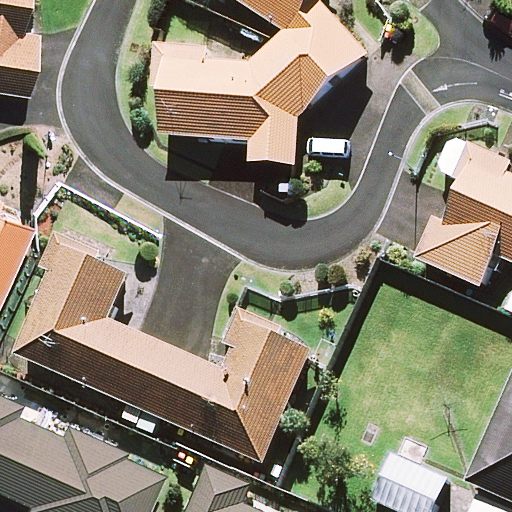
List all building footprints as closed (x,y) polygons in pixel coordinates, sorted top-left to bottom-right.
[(0,0),(0,89),(29,94),(37,37),(21,34),(25,0),(0,0)] [(235,0),(291,38),(266,59),(163,52),(160,93),(176,94),(173,141),(260,148),(258,169),(303,173),(305,121),(385,59),(327,2),(327,0),(235,0)] [(511,164),(460,142),(446,177),(474,189),(456,230),(443,224),(426,266),(490,293),(504,262),(511,265),(511,164)] [(0,298),(34,224),(0,208),(0,298)] [(136,280),(71,251),(23,359),(269,468),(322,350),(250,318),(225,374),(116,325),(136,280)] [(144,511),(162,474),(116,453),(119,446),(66,422),(62,430),(0,401),(0,489),(29,503),(26,510),(30,511),(144,511)] [(511,511),(511,408),(476,488),(486,493),(477,511),(511,511)] [(432,445),(411,435),(378,504),(394,511),(442,511),(455,486),(420,470),(432,445)] [(258,493),(216,474),(199,511),(254,511),(250,510),(258,493)]
